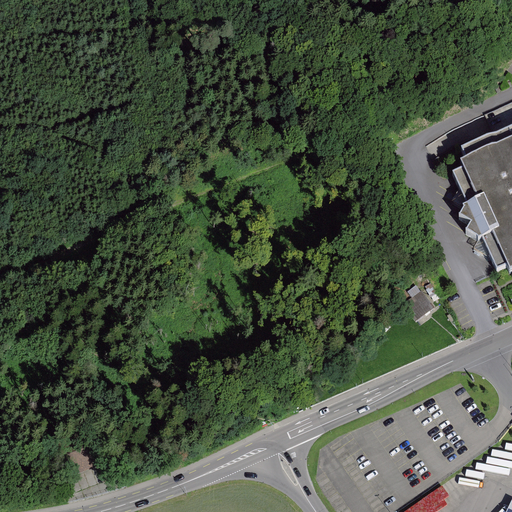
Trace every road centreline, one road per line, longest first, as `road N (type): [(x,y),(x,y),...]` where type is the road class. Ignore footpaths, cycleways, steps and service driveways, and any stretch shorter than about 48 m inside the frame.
road 1 (track): [(0,133),(61,139),(113,161),(138,190),(137,217),(0,288)]
road 2 (tertiary): [(511,335),(274,443)]
road 3 (unknown): [(335,414),(374,483),(383,490),(402,486),(422,471),(375,396)]
road 4 (track): [(137,217),(315,151)]
road 5 (tertiary): [(274,443),(98,511)]
